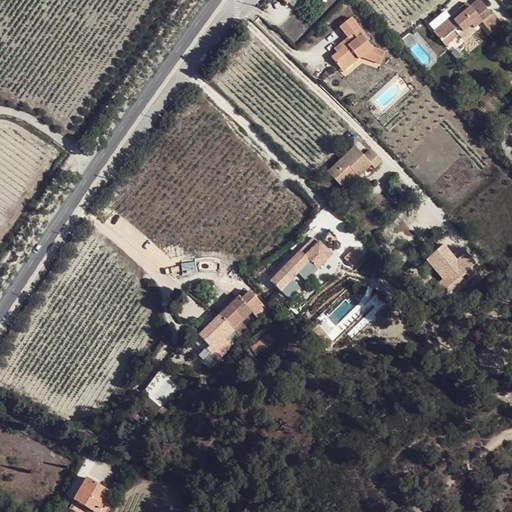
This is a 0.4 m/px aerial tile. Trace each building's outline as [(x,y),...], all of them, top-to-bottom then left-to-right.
[(304,1),(303,0),(291,0),(290,2),(297,9),(304,1)] [(479,0),(478,0),(470,7),(475,11),(484,5),(479,0)] [(454,19),(453,17),(452,16),(434,31),(442,41),(455,31),(459,35),(465,30),(472,25),(475,28),(482,22),(492,32),(500,26),(492,15),(492,14),(484,5),(475,11),(470,7),(467,3),(459,9),(460,11),(462,13),(454,19)] [(460,11),(453,17),(454,19),(462,13),(460,11)] [(352,18),(340,28),(349,38),(353,42),(348,46),(344,41),(334,49),(337,54),(332,58),(340,68),(352,61),(354,64),(362,59),(381,65),(386,53),(372,48),(364,36),(366,35),(352,18)] [(446,46),(459,35),(455,31),(442,41),(446,46)] [(349,38),(344,41),(348,46),(353,42),(349,38)] [(352,61),(340,68),(343,72),(354,64),(352,61)] [(355,173),(359,177),(372,165),(375,168),(382,162),(370,150),(364,155),(355,146),(341,159),(328,172),(341,186),(355,173)] [(345,190),(359,177),(355,173),(341,186),(345,190)] [(398,175),(390,181),(403,197),(411,190),(398,175)] [(343,257),(349,263),(359,254),(354,248),(343,257)] [(303,275),(313,265),(313,264),(310,261),(312,260),(309,257),(307,258),(300,252),(271,281),(281,291),(290,283),(300,272),(303,275)] [(293,286),(303,275),(300,272),(290,283),(293,286)] [(312,290),(304,299),(310,305),(319,296),(312,290)] [(240,297),(218,318),(234,331),(241,323),(244,326),(250,321),(246,317),(252,312),(260,319),(269,311),(250,292),(242,299),(240,297)] [(219,360),(240,338),(234,331),(218,318),(209,327),(199,336),(200,337),(209,346),(204,352),(200,356),(208,363),(215,356),(219,360)] [(320,341),(328,334),(319,324),(312,331),(320,341)] [(265,339),(252,348),(256,354),(274,342),(269,335),(264,338),(265,339)] [(195,342),(204,352),(209,346),(200,337),(195,342)] [(249,349),(244,353),(249,360),(253,356),(249,349)] [(156,365),(140,387),(144,390),(160,368),(156,365)] [(196,413),(188,424),(197,431),(206,419),(196,413)] [(87,478),(74,499),(85,506),(96,511),(106,494),(108,490),(87,478)] [(106,494),(96,511),(106,511),(114,499),(106,494)]
